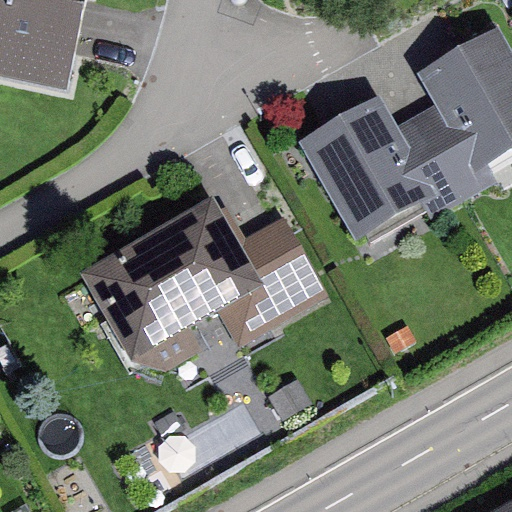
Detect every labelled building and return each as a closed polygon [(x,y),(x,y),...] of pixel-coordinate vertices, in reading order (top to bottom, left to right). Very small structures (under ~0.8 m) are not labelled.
[(0,0),(0,94),(69,110),(92,0),(0,0)] [(511,171),(511,65),(500,45),(418,91),(433,117),(416,128),(465,212),(499,192),(493,182),(511,171)] [(465,212),(416,128),(398,139),(382,110),(300,157),(360,260),(427,222),(432,231),(465,212)] [(214,217),(80,291),(132,384),(169,389),(205,369),(194,349),(226,331),(239,354),(329,304),(287,228),(248,250),(230,217),(218,224),(214,217)] [(409,332),(387,344),(397,361),(419,349),(409,332)] [(301,388),(271,406),(285,430),(315,413),(301,388)] [(249,402),(176,443),(194,475),(267,433),(249,402)]
